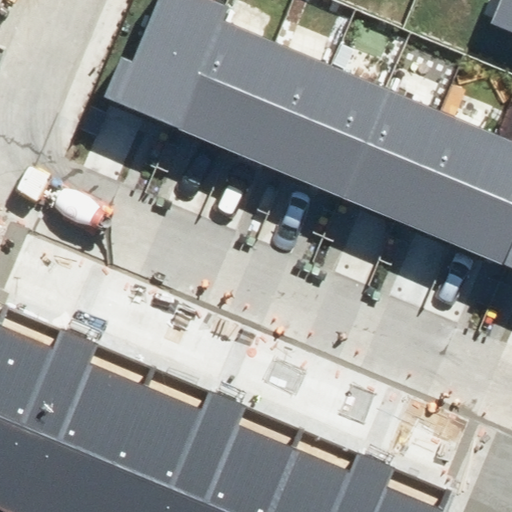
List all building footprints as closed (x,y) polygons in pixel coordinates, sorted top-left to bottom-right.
[(158,0),(118,98),(179,123),(228,4),(229,0),(158,0)] [(511,0),(507,0),(497,25),(511,31),(511,0)] [(234,145),(282,26),(228,4),(179,123),(234,145)] [(290,168),(339,49),(282,26),(234,145),(290,168)] [(346,190),(394,71),(339,49),(290,168),(346,190)] [(396,210),(445,92),(394,71),(346,190),(396,210)] [(500,114),(445,92),(396,210),(452,232),(500,114)] [(511,119),(500,114),(452,232),(503,253),(511,230),(511,119)] [(511,230),(503,253),(511,256),(511,230)] [(0,329),(0,505),(16,511),(441,511),(385,488),(394,469),(355,452),(346,471),(238,425),(246,407),(208,390),(200,409),(89,361),(96,343),(61,328),(53,346),(2,324),(0,329)]
